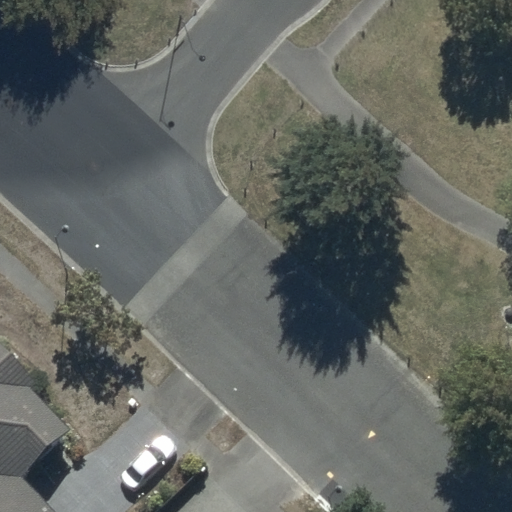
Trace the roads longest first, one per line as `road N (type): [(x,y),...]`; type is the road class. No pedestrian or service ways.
road 1 (tertiary): [(429,511),(108,178)]
road 2 (residential): [(266,0),(108,178)]
road 3 (tertiary): [(108,178),(0,90)]
